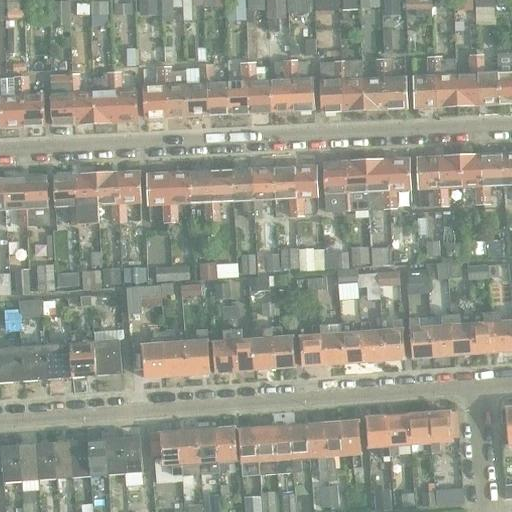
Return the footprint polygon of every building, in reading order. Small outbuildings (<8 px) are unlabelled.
[(193,7),(195,7),(203,7),(203,0),(182,0),(183,1),(183,9),(183,22),(193,22),(193,7)] [(216,0),(203,0),(203,7),(203,8),(217,8),(216,0)] [(246,21),(245,0),(227,1),(228,22),(246,21)] [(247,0),(248,1),(248,12),(265,11),(264,0),(247,0)] [(268,0),(269,19),(287,19),(286,0),(268,0)] [(311,0),(289,0),(290,12),(312,12),(311,0)] [(338,0),(315,0),(316,13),(339,12),(338,0)] [(356,11),(355,0),(343,0),(344,12),(356,11)] [(380,9),(379,0),(360,0),(361,10),(380,9)] [(432,11),(431,0),(407,0),(408,12),(432,11)] [(473,9),(472,0),(458,0),(459,10),(473,9)] [(496,8),(495,0),(475,0),(476,9),(496,8)] [(173,9),(182,8),(183,9),(183,1),(162,1),(162,23),(174,23),(173,9)] [(7,3),(7,4),(7,11),(8,11),(8,19),(24,19),(24,11),(20,11),(20,3),(7,3)] [(69,24),(68,3),(51,4),(51,25),(69,24)] [(78,5),(77,17),(89,17),(90,5),(78,5)] [(17,55),(18,30),(14,30),(14,23),(6,23),(6,30),(9,30),(8,55),(17,55)] [(139,67),(139,50),(128,50),(128,67),(139,67)] [(511,105),(511,55),(511,56),(511,59),(511,73),(498,75),(499,106),(511,105)] [(479,107),(477,57),(470,58),(471,76),(456,76),(458,108),(479,107)] [(499,106),(498,75),(484,75),(483,57),(477,57),(479,107),(499,106)] [(437,109),(435,59),(428,60),(429,78),(414,78),(415,110),(437,109)] [(458,108),(456,76),(455,61),(442,61),(442,59),(435,59),(437,109),(458,108)] [(407,110),(406,79),(391,79),(390,61),(384,62),(386,111),(407,110)] [(386,111),(384,62),(377,62),(377,80),(362,81),(364,112),(386,111)] [(290,112),(288,63),(274,64),(276,82),(266,83),(267,114),(290,112)] [(314,111),(313,80),(308,80),(307,63),(298,64),(297,63),(288,63),(290,112),(314,111)] [(364,112),(362,81),(362,63),(342,64),(344,113),(364,112)] [(344,113),(342,64),(320,65),(322,114),(344,113)] [(247,115),(245,65),(241,65),(242,84),(224,85),(226,116),(247,115)] [(267,114),(266,83),(256,83),(255,65),(245,65),(247,115),(267,114)] [(209,117),(207,67),(200,67),(200,86),(186,86),(188,118),(209,117)] [(226,116),(224,85),(214,85),(213,67),(207,67),(209,117),(226,116)] [(167,119),(165,69),(158,70),(159,88),(144,89),(145,120),(167,119)] [(188,118),(186,86),(186,72),(172,73),(171,69),(165,69),(167,119),(188,118)] [(138,123),(137,92),(122,93),(121,74),(114,75),(116,124),(138,123)] [(116,124),(114,75),(103,75),(103,80),(94,80),(94,94),(96,125),(116,124)] [(96,125),(94,94),(80,95),(79,76),(73,77),(75,126),(96,125)] [(75,126),(73,77),(50,78),(53,127),(75,126)] [(15,98),(1,98),(2,129),(23,128),(21,79),(15,79),(15,98)] [(45,127),(44,96),(29,97),(28,79),(21,79),(23,128),(45,127)] [(511,155),(502,156),(504,187),(511,186),(511,155)] [(504,187),(502,156),(481,157),(484,206),(490,206),(489,188),(504,187)] [(484,206),(481,157),(460,158),(462,189),(476,188),(477,206),(484,206)] [(462,189),(460,158),(439,159),(442,208),(448,208),(447,190),(462,189)] [(442,208),(439,159),(417,160),(419,191),(434,190),(435,208),(442,208)] [(411,191),(410,160),(388,161),(390,210),(397,210),(396,192),(411,191)] [(390,210),(388,161),(367,162),(369,211),(390,210)] [(369,211),(367,162),(347,163),(349,212),(369,211)] [(349,212),(347,163),(324,164),(326,213),(349,212)] [(318,199),(317,168),(295,169),(297,218),(304,218),(303,200),(318,199)] [(297,218),(295,169),(274,170),(275,201),(290,200),(290,218),(297,218)] [(275,201),(274,170),(253,171),(256,220),(262,220),(261,202),(275,201)] [(256,220),(253,171),(232,172),(234,203),(243,203),(243,214),(248,213),(249,220),(256,220)] [(234,203),(232,172),(211,173),(213,222),(220,222),(219,204),(234,203)] [(141,204),(140,173),(118,174),(121,224),(127,223),(126,205),(141,204)] [(213,222),(211,173),(190,174),(192,205),(206,204),(207,222),(213,222)] [(121,224),(118,174),(97,175),(98,207),(112,206),(113,224),(121,224)] [(192,205),(190,174),(170,175),(172,224),(178,224),(177,206),(192,205)] [(98,207),(97,175),(76,176),(79,226),(99,225),(98,207)] [(172,224),(170,175),(148,176),(149,207),(164,206),(165,224),(172,224)] [(79,226),(76,176),(55,178),(56,209),(71,208),(72,226),(79,226)] [(49,227),(47,178),(25,179),(27,228),(49,227)] [(25,179),(3,180),(5,211),(20,211),(21,229),(27,228),(25,179)] [(426,220),(418,220),(419,236),(427,236),(426,220)] [(503,258),(502,241),(484,242),(486,260),(503,258)] [(463,260),(462,245),(446,246),(446,261),(463,260)] [(393,267),(392,253),(389,254),(389,249),(372,250),(373,268),(393,267)] [(299,270),(298,260),(298,250),(281,251),(282,271),(299,270)] [(299,251),(299,266),(300,273),(325,272),(324,251),(314,251),(314,250),(299,251)] [(101,267),(100,253),(90,253),(91,268),(101,267)] [(350,270),(350,258),(349,254),(326,255),(327,271),(350,270)] [(256,276),(255,256),(241,257),(242,276),(256,276)] [(279,256),(265,257),(266,273),(280,272),(279,256)] [(458,282),(456,263),(446,264),(447,283),(458,282)] [(218,280),(228,279),(238,279),(237,264),(217,266),(218,280)] [(447,283),(446,264),(438,264),(440,283),(447,283)] [(217,281),(216,266),(216,265),(199,266),(200,282),(217,281)] [(489,265),(468,267),(469,281),(490,279),(489,265)] [(497,265),(489,265),(490,279),(498,278),(498,274),(497,265)] [(55,292),(53,266),(37,267),(38,293),(55,292)] [(190,281),(189,268),(173,269),(173,282),(177,282),(190,281)] [(145,269),(125,269),(125,284),(145,283),(145,269)] [(157,283),(173,282),(173,269),(156,270),(157,283)] [(30,294),(29,270),(15,270),(16,295),(30,294)] [(121,285),(121,270),(102,270),(103,286),(121,285)] [(358,284),(358,276),(358,270),(338,272),(339,286),(358,284)] [(101,288),(100,272),(82,273),(83,289),(101,288)] [(427,272),(407,273),(407,286),(419,285),(420,294),(429,294),(427,272)] [(0,274),(0,294),(11,294),(11,274),(0,274)] [(79,287),(79,274),(58,275),(58,288),(79,287)] [(400,287),(399,274),(378,275),(379,288),(400,287)] [(368,288),(367,276),(358,276),(358,284),(358,289),(368,288)] [(267,278),(249,280),(250,290),(268,288),(267,278)] [(328,291),(327,280),(317,281),(318,292),(328,291)] [(318,292),(317,281),(308,281),(309,301),(318,301),(318,292)] [(182,298),(202,297),(202,296),(205,296),(204,286),(201,286),(181,287),(182,298)] [(142,315),(141,310),(141,300),(161,299),(160,287),(127,289),(129,316),(142,315)] [(92,308),(92,297),(81,298),(82,309),(92,308)] [(102,308),(101,297),(92,297),(92,308),(102,308)] [(34,302),(35,315),(43,315),(42,301),(34,302)] [(271,317),(270,305),(262,305),(263,318),(271,317)] [(279,317),(278,305),(270,305),(271,317),(279,317)] [(231,320),(230,308),(223,309),(224,321),(231,320)] [(240,320),(239,308),(230,308),(231,320),(240,320)] [(511,352),(511,322),(501,323),(501,314),(493,315),(495,354),(511,352)] [(495,354),(493,315),(483,315),(484,325),(473,326),(475,356),(495,354)] [(475,356),(473,326),(460,326),(460,317),(450,318),(453,357),(475,356)] [(453,357),(450,318),(430,319),(433,359),(453,357)] [(433,359),(430,319),(410,321),(413,360),(433,359)] [(405,361),(402,321),(393,322),(394,331),(382,332),(384,362),(405,361)] [(364,364),(361,324),(341,326),(344,365),(364,364)] [(384,362),(382,332),(370,333),(370,324),(361,324),(364,364),(384,362)] [(344,365),(341,326),(320,327),(323,367),(344,365)] [(323,367),(320,327),(312,328),(313,337),(300,338),(303,368),(323,367)] [(295,369),(293,338),(282,339),(281,328),(272,329),(275,370),(295,369)] [(275,370),(272,329),(263,329),(264,340),(253,341),(255,372),(275,370)] [(211,375),(207,331),(197,332),(198,343),(186,343),(188,377),(211,375)] [(255,372),(253,341),(243,342),(242,331),(232,332),(235,373),(255,372)] [(235,373),(232,332),(223,332),(224,343),(213,344),(215,375),(235,373)] [(166,378),(163,334),(154,335),(154,346),(142,347),(145,380),(166,378)] [(188,377),(186,343),(174,344),(174,334),(163,334),(166,378),(188,377)] [(122,375),(120,341),(96,343),(98,377),(122,375)] [(98,377),(96,343),(71,345),(74,379),(98,377)] [(74,379),(71,345),(46,347),(49,381),(74,379)] [(49,381),(46,347),(22,349),(25,383),(49,381)] [(22,349),(0,350),(0,384),(25,383),(22,349)] [(458,413),(451,413),(430,415),(432,455),(441,454),(440,444),(453,443),(453,440),(460,439),(458,413)] [(432,455),(430,415),(409,416),(411,446),(423,445),(424,456),(432,455)] [(411,446),(409,416),(388,418),(391,458),(399,457),(398,447),(411,446)] [(391,458),(388,418),(367,419),(369,449),(382,448),(382,459),(391,458)] [(362,469),(359,423),(353,423),(353,420),(342,421),(344,457),(353,456),(354,470),(362,469)] [(344,457),(342,421),(330,422),(330,425),(324,425),(329,482),(338,482),(337,471),(336,471),(335,458),(344,457)] [(329,482),(324,425),(319,425),(319,423),(308,424),(310,459),(319,459),(321,483),(329,482)] [(310,459),(308,424),(296,425),(296,427),(291,428),(294,474),(302,474),(301,460),(310,459)] [(294,474),(291,428),(285,428),(285,425),(274,426),(277,476),(294,474)] [(277,476),(274,426),(262,427),(262,430),(257,430),(260,477),(277,476)] [(240,431),(239,431),(242,464),(242,478),(260,477),(257,430),(251,430),(251,428),(240,429),(240,431)] [(238,462),(235,429),(216,430),(220,475),(227,474),(226,463),(238,462)] [(220,475),(216,430),(198,432),(202,476),(220,475)] [(202,476),(198,432),(180,433),(183,477),(202,476)] [(183,477),(180,433),(160,434),(162,460),(155,461),(157,485),(183,483),(183,477)] [(143,474),(140,438),(123,439),(126,475),(143,474)] [(126,475),(123,439),(107,441),(109,476),(126,475)] [(109,476),(107,441),(89,442),(92,478),(109,476)] [(92,478),(89,442),(72,443),(75,479),(92,478)] [(75,479),(72,443),(55,444),(57,480),(75,479)] [(57,480),(55,444),(37,446),(40,482),(57,480)] [(40,482),(37,446),(20,447),(23,483),(40,482)] [(4,484),(23,483),(20,447),(2,448),(4,484)] [(331,508),(329,488),(321,489),(323,509),(331,508)] [(339,508),(337,488),(329,488),(331,508),(339,508)] [(376,511),(392,510),(390,490),(374,492),(376,511)] [(464,505),(463,492),(451,493),(451,506),(464,505)] [(277,511),(276,493),(262,494),(262,511),(277,511)] [(436,507),(436,494),(423,495),(424,508),(436,507)] [(296,511),(296,495),(282,496),(283,511),(296,511)] [(402,509),(414,508),(413,495),(401,496),(402,509)] [(312,511),(311,496),(297,497),(298,511),(312,511)]
